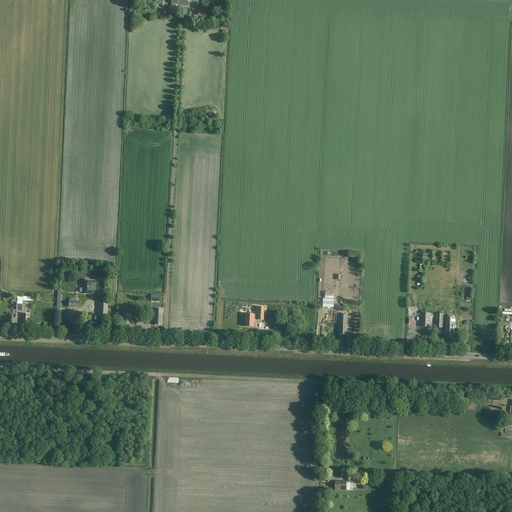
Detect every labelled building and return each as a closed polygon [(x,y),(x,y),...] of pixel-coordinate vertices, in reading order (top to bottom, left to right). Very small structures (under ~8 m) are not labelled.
[(99,281),(86,281),(85,294),(98,295),(99,281)] [(334,292),(325,291),(324,298),(323,298),(322,307),(333,308),(334,292)] [(76,298),(70,298),(70,301),(69,301),(68,307),(79,308),(79,302),(76,301),(76,298)] [(100,303),(99,315),(108,316),(108,303),(100,303)] [(163,309),(153,309),(153,318),(154,318),(154,325),(162,325),(162,313),(163,313),(163,309)] [(242,317),(242,323),(245,323),(245,327),(254,327),(254,313),(245,313),(245,317),(242,317)] [(431,314),(421,313),(420,327),(430,327),(431,314)] [(29,314),(22,314),(21,326),(29,327),(29,314)] [(347,314),(338,314),(338,329),(338,334),(346,334),(346,330),(345,330),(345,328),(346,328),(346,323),(347,323),(347,314)] [(444,314),(435,314),(435,328),(444,328),(444,314)] [(455,318),(446,318),(445,337),(454,338),(454,333),(453,333),(453,329),(454,330),(455,318)] [(346,490),(346,482),(335,481),(335,490),(346,490)]
